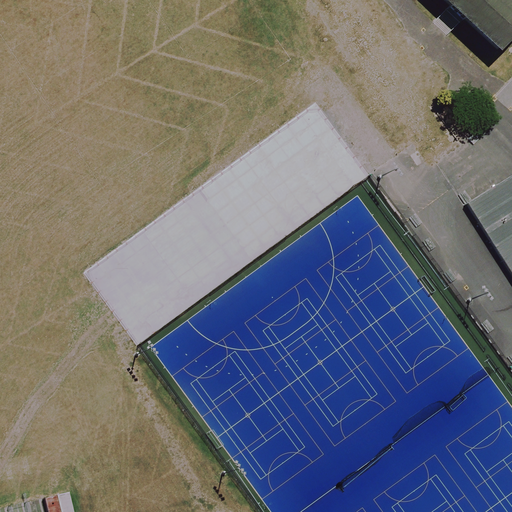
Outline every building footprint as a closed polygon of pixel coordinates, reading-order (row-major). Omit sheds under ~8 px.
[(366,0),(314,0),(312,1),(422,170),(460,145),(366,0)] [(511,0),(425,0),(483,56),(511,25),(511,0)] [(315,128),(291,97),(241,134),(267,168),(204,215),(227,246),(284,203),(292,214),(317,195),(309,184),(352,153),(327,119),(315,128)] [(511,180),(508,174),(454,209),(511,299),(511,180)] [(147,300),(120,264),(91,285),(118,321),(147,300)] [(42,511),(39,501),(0,511),(42,511)]
